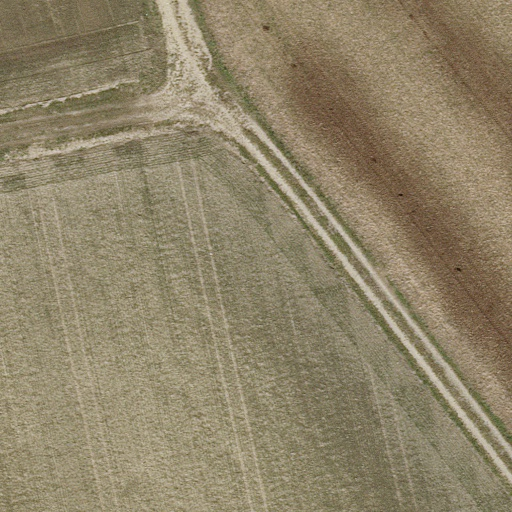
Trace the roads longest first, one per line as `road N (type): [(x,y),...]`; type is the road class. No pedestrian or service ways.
road 1 (track): [(511,469),(204,76)]
road 2 (track): [(0,136),(168,105),(204,76)]
